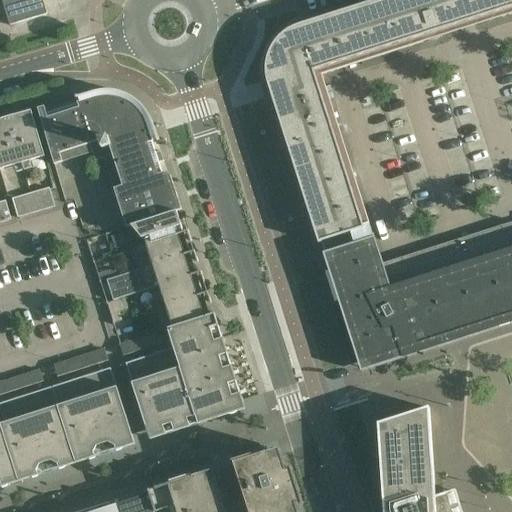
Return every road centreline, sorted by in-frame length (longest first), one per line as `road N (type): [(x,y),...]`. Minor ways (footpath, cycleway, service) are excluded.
road 1 (tertiary): [(325,511),(181,58)]
road 2 (residential): [(0,75),(134,32)]
